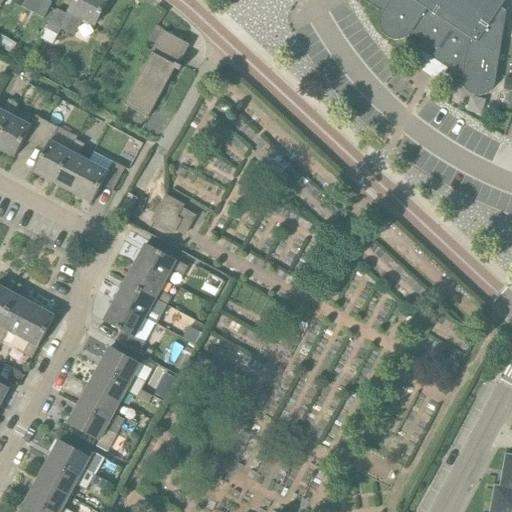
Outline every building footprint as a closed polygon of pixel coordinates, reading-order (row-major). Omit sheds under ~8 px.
[(94,28),(109,0),(76,0),(68,15),(57,9),(42,39),(52,45),(58,35),(61,30),(74,37),(83,21),(94,28)] [(363,0),(382,13),(380,17),(380,21),(380,24),(380,28),(381,31),(383,34),(386,36),(389,39),(392,40),(395,41),(399,41),(402,40),(405,39),(408,37),(412,33),(424,41),(419,49),(449,69),(463,72),(462,80),(463,84),(464,87),(466,90),(470,94),(476,96),(483,96),(489,93),(493,88),(495,82),(506,11),(501,8),(506,0),(363,0)] [(183,67),(179,65),(190,46),(163,31),(151,53),(153,53),(147,65),(126,105),(149,118),(176,69),(181,71),(183,67)] [(12,115),(18,104),(9,100),(4,110),(0,108),(0,139),(13,115),(12,115)] [(35,145),(47,122),(36,115),(30,125),(13,115),(0,139),(0,149),(15,157),(25,140),(35,145)] [(53,182),(70,151),(51,141),(59,128),(47,122),(35,145),(45,151),(34,172),(53,182)] [(79,156),(85,144),(76,140),(71,151),(70,151),(53,182),(72,193),(89,161),(79,156)] [(108,171),(89,161),(72,193),(92,204),(102,186),(113,192),(125,168),(113,162),(108,171)] [(139,202),(131,197),(119,217),(127,222),(139,202)] [(185,237),(197,216),(183,209),(184,207),(167,197),(154,222),(175,234),(176,232),(185,237)] [(184,276),(188,267),(146,244),(135,264),(167,281),(173,270),(184,276)] [(167,306),(172,298),(161,292),(167,281),(135,264),(125,283),(167,306)] [(163,314),(167,306),(125,283),(113,306),(144,323),(152,309),(163,314)] [(0,326),(16,295),(0,286),(0,326)] [(18,337),(35,305),(16,295),(0,326),(0,345),(7,331),(18,337)] [(33,358),(55,316),(35,305),(18,337),(29,343),(24,354),(33,358)] [(138,354),(145,343),(136,338),(144,323),(113,306),(104,322),(122,331),(116,342),(138,354)] [(141,390),(145,382),(135,377),(142,365),(110,347),(99,367),(141,390)] [(137,397),(141,390),(99,367),(89,386),(121,403),(127,392),(137,397)] [(0,406),(9,389),(0,383),(0,406)] [(120,428),(125,420),(115,415),(121,403),(89,386),(79,405),(120,428)] [(137,397),(148,404),(152,396),(141,390),(137,397)] [(116,435),(120,428),(79,405),(68,425),(100,442),(107,430),(116,435)] [(90,483),(94,476),(85,471),(91,458),(59,441),(49,461),(90,483)] [(87,490),(90,483),(49,461),(38,480),(70,496),(77,485),(87,490)] [(511,511),(511,475),(494,511),(511,511)] [(53,511),(71,511),(64,508),(70,496),(38,480),(28,498),(53,511)] [(53,511),(28,498),(20,511),(53,511)]
